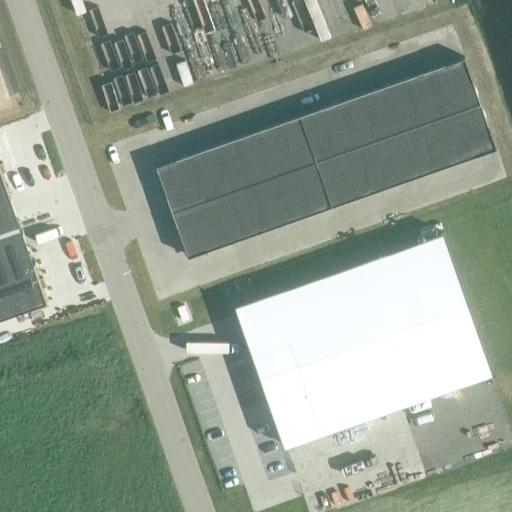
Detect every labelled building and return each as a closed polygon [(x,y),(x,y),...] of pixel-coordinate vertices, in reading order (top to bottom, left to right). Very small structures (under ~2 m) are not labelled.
[(442,116),(480,103),(464,57),(426,71),(442,116)] [(405,78),(421,124),(442,116),(426,71),(405,78)] [(421,124),(405,78),(384,86),(400,131),(421,124)] [(363,93),(379,139),(400,131),(384,86),(363,93)] [(379,139),(363,93),(341,100),(357,146),(379,139)] [(320,108),(336,153),(357,146),(341,100),(320,108)] [(480,103),(442,116),(458,162),(496,148),(480,103)] [(336,153),(320,108),(299,115),(315,161),(336,153)] [(315,161),(299,115),(278,123),(294,168),(315,161)] [(421,124),(437,169),(458,162),(442,116),(421,124)] [(257,130),(273,176),(294,168),(278,123),(257,130)] [(400,131),(416,177),(437,169),(421,124),(400,131)] [(273,176),(257,130),(236,138),(252,183),(273,176)] [(379,139),(395,184),(416,177),(400,131),(379,139)] [(252,183),(236,138),(215,145),(231,191),(252,183)] [(357,146),(373,191),(395,184),(379,139),(357,146)] [(215,145),(194,153),(210,198),(231,191),(215,145)] [(336,153),(352,199),(373,191),(357,146),(336,153)] [(210,198),(194,153),(156,166),(172,211),(210,198)] [(315,161),(331,206),(352,199),(336,153),(315,161)] [(315,161),(294,168),(310,214),(331,206),(315,161)] [(273,176),(289,221),(310,214),(294,168),(273,176)] [(0,233),(20,226),(0,170),(0,233)] [(273,176),(252,183),(268,229),(289,221),(273,176)] [(252,183),(231,191),(247,236),(268,229),(252,183)] [(231,191),(210,198),(226,244),(247,236),(231,191)] [(210,198),(172,211),(188,257),(226,244),(210,198)] [(20,226),(0,233),(0,318),(46,302),(20,226)] [(441,227),(233,300),(281,439),(490,365),(441,227)]
